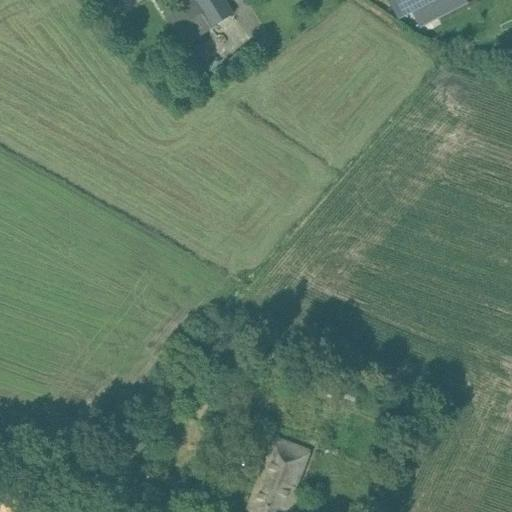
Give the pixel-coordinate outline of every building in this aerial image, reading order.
[(222,0),(196,0),(204,13),(191,21),(201,38),(234,18),(222,0)] [(387,0),(398,20),(434,0),(387,0)] [(489,16),(491,48),(509,48),(508,15),(489,16)] [(217,390),(210,405),(237,417),(243,402),(217,390)] [(285,511),(309,455),(275,442),(247,511),(285,511)]
